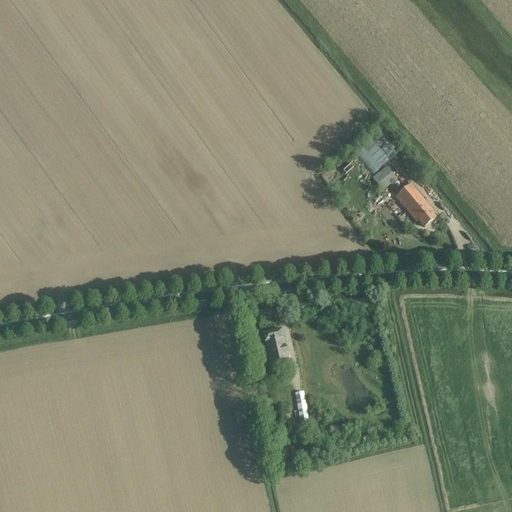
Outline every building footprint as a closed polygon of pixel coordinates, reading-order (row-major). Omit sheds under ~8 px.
[(390,156),(392,159),(399,153),(382,132),(372,140),(388,158),(390,156)] [(387,167),(372,179),(382,191),(397,179),(387,167)] [(419,221),(425,227),(436,218),(431,211),(433,210),(411,184),(396,197),(417,222),(419,221)] [(282,329),(263,333),(270,364),(289,360),(282,329)] [(310,424),(303,392),(294,394),(301,426),(310,424)] [(294,435),(290,414),(280,416),(284,436),(294,435)]
